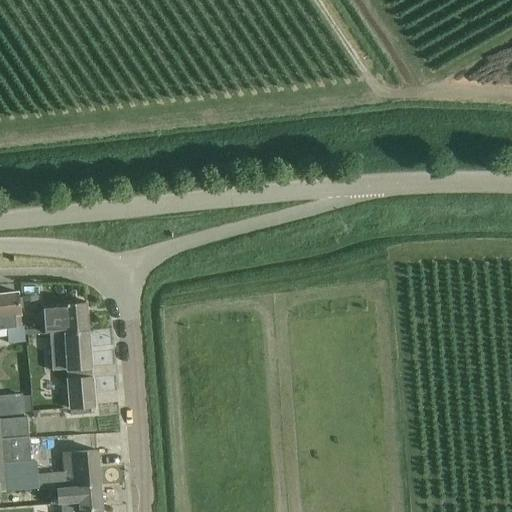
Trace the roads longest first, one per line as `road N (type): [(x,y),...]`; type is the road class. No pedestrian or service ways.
road 1 (tertiary): [(354,184),(0,222)]
road 2 (residential): [(146,511),(129,277)]
road 3 (unclassified): [(173,247),(339,203),(354,197),(354,184)]
road 4 (tertiary): [(511,183),(354,184)]
road 5 (residential): [(129,277),(87,258),(12,247)]
